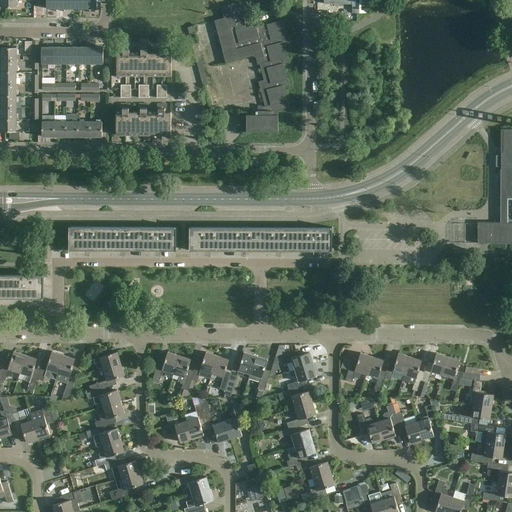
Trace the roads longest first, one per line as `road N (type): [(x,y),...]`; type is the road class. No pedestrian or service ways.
road 1 (tertiary): [(0,201),(310,200)]
road 2 (residential): [(56,310),(57,275),(76,262),(258,263)]
road 3 (residential): [(224,511),(216,466),(147,447),(137,432),(139,333)]
road 4 (residential): [(416,511),(406,463),(342,451),(332,436),(334,336)]
road 5 (residential): [(504,369),(488,338),(334,336)]
road 6 (residential): [(186,148),(0,147)]
road 7 (tertiary): [(337,199),(386,183),(469,116)]
road 8 (residential): [(439,227),(450,214),(480,214),(491,201),(487,141),(469,116)]
road 9 (residential): [(310,150),(310,0)]
road 10 (residential): [(107,0),(103,27),(95,31),(0,29)]
road 11 (residential): [(310,150),(186,148)]
road 12 (residential): [(259,334),(139,333)]
